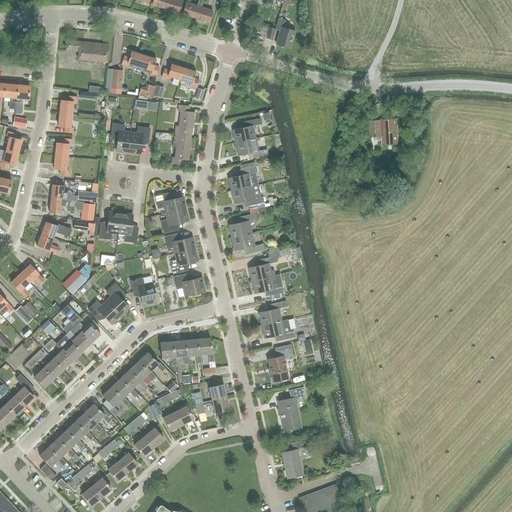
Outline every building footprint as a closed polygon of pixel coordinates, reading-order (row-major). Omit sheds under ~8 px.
[(152,0),(151,5),(164,9),(167,0),(152,0)] [(167,0),(164,9),(178,13),(181,1),(176,0),(167,0)] [(182,15),(195,19),(199,7),(201,8),(203,1),(198,0),(197,6),(186,3),(182,15)] [(295,8),(295,0),(284,1),(284,8),(295,8)] [(195,19),(208,23),(212,11),(201,8),(199,7),(195,19)] [(260,22),(273,26),(277,16),(263,12),(260,22)] [(278,18),(275,29),(267,28),(264,38),(272,40),(275,30),(280,31),(276,44),(289,48),(294,31),(283,28),(285,20),(278,18)] [(78,51),(77,60),(107,63),(108,45),(66,40),(65,50),(78,51)] [(139,68),(143,55),(131,51),(129,58),(123,56),(121,64),(126,66),(127,64),(139,68)] [(156,59),(143,55),(139,68),(152,72),(151,74),(156,76),(159,68),(154,66),(156,59)] [(167,76),(179,80),(183,68),(171,64),(169,71),(164,69),(161,77),(166,79),(167,76)] [(196,72),(183,68),(179,80),(192,84),(191,87),(196,88),(198,80),(194,79),(196,72)] [(123,70),(118,70),(112,69),(110,89),(121,90),(123,70)] [(17,85),(4,84),(3,97),(10,98),(10,101),(9,109),(14,109),(14,113),(15,109),(17,85)] [(151,100),(153,95),(155,87),(146,84),(145,88),(141,86),(138,96),(151,100)] [(28,99),(29,87),(17,85),(15,109),(14,113),(20,114),(21,102),(22,99),(28,99)] [(155,87),(153,95),(160,97),(163,88),(155,86),(155,87)] [(194,98),(198,100),(201,100),(204,90),(198,88),(195,96),(194,98)] [(95,100),(96,93),(80,92),(79,98),(95,100)] [(62,101),(60,100),(59,113),(71,115),(72,102),(75,102),(75,97),(68,96),(63,95),(62,101)] [(147,102),(135,100),(134,108),(147,110),(147,102)] [(148,102),(147,110),(156,111),(157,103),(148,102)] [(174,134),(191,137),(194,113),(188,112),(189,107),(178,105),(177,111),(180,111),(178,126),(175,126),(174,134)] [(270,119),(269,112),(259,114),(259,116),(262,115),(263,120),(270,119)] [(69,128),(71,115),(59,113),(58,126),(64,127),(64,132),(72,133),(72,128),(69,128)] [(13,126),(25,128),(27,119),(14,117),(13,126)] [(245,127),(232,130),(235,143),(253,138),(251,126),(261,124),(260,118),(244,122),(245,127)] [(369,121),(370,137),(382,136),(382,145),(398,144),(397,119),(381,120),(369,121)] [(116,151),(128,153),(130,133),(123,132),(124,125),(112,124),(110,138),(117,139),(116,151)] [(137,134),(130,133),(128,153),(139,154),(141,142),(148,143),(149,128),(137,127),(137,134)] [(8,137),(5,150),(18,153),(21,140),(14,139),(16,134),(7,132),(7,133),(6,137),(8,137)] [(183,159),(188,160),(191,137),(174,134),(173,142),(176,142),(177,143),(176,150),(175,158),(172,158),(171,164),(176,164),(182,165),(183,159)] [(253,138),(235,143),(238,156),(251,153),(252,158),(268,155),(267,148),(256,151),(253,138)] [(63,144),(56,143),(55,156),(66,158),(68,144),(71,145),(71,140),(63,139),(63,144)] [(404,157),(414,157),(413,143),(404,144),(404,157)] [(15,166),(18,153),(5,150),(3,163),(0,163),(0,167),(8,170),(9,165),(15,166)] [(65,171),(66,158),(55,156),(53,169),(60,170),(60,175),(67,176),(68,171),(65,171)] [(241,175),(228,178),(231,191),(258,185),(255,172),(257,172),(255,166),(240,169),(241,175)] [(0,191),(8,194),(11,180),(0,177),(0,191)] [(64,200),(76,201),(76,200),(77,196),(71,196),(71,192),(62,192),(63,186),(52,185),(50,198),(64,200)] [(258,185),(231,191),(234,204),(247,201),(248,206),(264,203),(262,197),(261,197),(258,185)] [(96,193),(77,191),(77,196),(76,200),(89,201),(89,203),(96,203),(96,193)] [(166,213),(185,209),(182,197),(176,199),(171,200),(169,193),(155,197),(158,208),(164,207),(166,213)] [(50,198),(49,213),(60,214),(61,206),(63,206),(64,200),(50,198)] [(94,205),(82,203),(80,220),(92,222),(94,205)] [(185,209),(166,213),(167,220),(161,221),(163,233),(178,230),(176,223),(188,220),(185,209)] [(111,233),(118,234),(120,214),(108,212),(107,224),(100,224),(99,238),(110,240),(111,233)] [(242,222),(228,225),(231,238),(251,233),(248,221),(257,219),(256,213),(240,217),(242,222)] [(132,215),(120,214),(118,234),(125,234),(124,241),(136,243),(137,228),(131,227),(132,215)] [(45,222),(41,234),(53,238),(55,232),(68,237),(71,229),(57,224),(57,226),(45,222)] [(88,223),(88,225),(74,223),(73,229),(89,231),(88,235),(93,236),(95,224),(88,223)] [(251,233),(231,238),(234,251),(247,248),(249,253),(264,249),(263,244),(254,246),(251,233)] [(53,238),(41,234),(36,246),(48,251),(49,250),(56,253),(58,248),(50,245),(53,238)] [(175,254),(194,249),(192,237),(180,240),(178,234),(164,237),(167,249),(173,247),(175,254)] [(295,248),(290,249),(281,250),(275,252),(275,256),(260,259),(261,265),(248,268),(251,281),(274,275),(272,270),(269,271),(267,264),(277,262),(276,258),(291,254),(293,260),(297,259),(296,256),(301,254),(299,247),(295,248)] [(197,261),(194,249),(175,254),(176,260),(170,262),(173,273),(176,273),(187,270),(185,263),(197,261)] [(38,274),(29,265),(20,274),(29,283),(34,278),(40,284),(43,281),(38,274)] [(87,281),(77,270),(62,285),(72,295),(82,285),(86,281),(87,281)] [(23,288),(29,283),(20,274),(10,283),(19,292),(20,292),(25,298),(29,294),(23,288)] [(198,295),(198,293),(204,291),(201,278),(189,280),(188,274),(176,277),(173,277),(176,289),(183,287),(185,296),(191,294),(191,296),(198,295)] [(267,290),(268,296),(283,292),(282,286),(273,288),(271,282),(275,281),(274,275),(251,281),(254,293),(264,291),(267,290)] [(58,285),(51,277),(47,281),(54,289),(58,285)] [(142,278),(130,281),(133,295),(140,294),(143,306),(156,303),(152,283),(143,285),(142,278)] [(86,290),(91,286),(86,281),(82,285),(86,290)] [(111,297),(106,301),(120,316),(128,308),(120,299),(125,294),(115,284),(106,292),(111,297)] [(66,295),(61,290),(59,293),(58,296),(61,299),(64,302),(68,297),(66,295)] [(82,306),(88,301),(78,290),(72,296),(82,306)] [(0,314),(1,316),(6,311),(9,314),(13,310),(7,303),(0,295),(0,314)] [(271,310),(258,313),(261,326),(280,321),(278,308),(287,306),(285,300),(270,304),(271,310)] [(111,324),(120,316),(106,301),(101,306),(96,301),(88,310),(98,320),(103,315),(111,324)] [(22,308),(31,316),(37,310),(28,302),(22,308)] [(15,311),(17,313),(24,320),(27,324),(33,319),(20,306),(15,311)] [(60,312),(69,321),(74,326),(81,332),(80,333),(90,343),(100,334),(95,329),(98,326),(93,320),(90,324),(85,328),(78,322),(81,319),(77,315),(76,316),(66,306),(60,312)] [(281,321),(280,321),(261,326),(264,338),(277,335),(278,341),(294,338),(292,329),(290,330),(287,320),(281,321)] [(74,326),(69,321),(62,328),(67,333),(69,331),(75,337),(71,342),(81,352),(90,343),(80,333),(81,332),(74,326)] [(50,329),(44,323),(40,328),(45,333),(50,329)] [(0,344),(6,351),(11,346),(0,334),(0,344)] [(297,335),(298,342),(303,341),(305,341),(304,334),(297,335)] [(61,350),(72,361),(81,352),(71,342),(65,335),(56,344),(61,350)] [(199,355),(200,354),(208,354),(209,362),(213,362),(213,353),(211,354),(210,338),(197,339),(199,355)] [(26,349),(33,342),(29,339),(23,345),(26,349)] [(55,344),(51,339),(43,346),(48,351),(55,344)] [(201,363),(200,354),(199,355),(197,339),(185,341),(186,356),(187,356),(188,356),(196,355),(197,364),(201,363)] [(183,356),(184,365),(189,364),(188,356),(187,356),(186,356),(185,341),(176,341),(172,342),(174,357),(176,357),(183,356)] [(174,357),(172,342),(160,343),(161,358),(171,357),(172,366),(176,365),(176,357),(174,357)] [(271,376),(273,382),(287,378),(287,376),(283,359),(293,357),(290,345),(274,348),(276,357),(268,359),(271,376)] [(32,357),(36,362),(44,354),(39,350),(32,357)] [(62,370),(72,361),(61,350),(52,359),(62,370)] [(158,363),(147,352),(138,361),(149,373),(150,371),(156,366),(162,372),(165,369),(159,362),(158,363)] [(12,356),(7,360),(16,369),(20,365),(12,356)] [(36,362),(32,357),(25,364),(29,368),(36,362)] [(56,376),(62,370),(52,359),(43,368),(53,379),(56,376)] [(138,361),(129,370),(135,376),(140,381),(142,380),(145,376),(147,375),(149,376),(153,381),(156,377),(150,371),(149,373),(138,361)] [(33,377),(43,388),(53,379),(43,368),(34,376),(33,377)] [(135,376),(129,370),(122,376),(120,378),(131,390),(133,389),(138,383),(144,389),(147,386),(142,380),(140,381),(135,376)] [(24,407),(34,397),(30,393),(34,389),(20,374),(15,379),(23,387),(14,396),(24,407)] [(120,378),(111,387),(122,399),(124,397),(129,392),(135,398),(138,394),(133,389),(131,390),(120,378)] [(168,391),(170,393),(172,392),(175,389),(177,387),(173,382),(166,387),(168,391)] [(211,400),(226,397),(223,384),(208,388),(211,400)] [(122,399),(111,387),(102,396),(106,400),(102,404),(109,411),(115,417),(119,413),(113,407),(120,400),(126,406),(129,403),(124,397),(122,399)] [(301,428),(295,400),(306,398),(303,387),(289,390),(290,398),(277,401),(284,431),(301,428)] [(175,390),(172,392),(170,393),(166,395),(169,401),(176,398),(179,397),(175,390)] [(192,394),(195,404),(202,403),(200,392),(192,394)] [(159,406),(169,401),(166,395),(156,400),(159,406)] [(15,415),(24,407),(14,396),(4,404),(15,415)] [(226,397),(211,400),(214,413),(229,410),(226,397)] [(202,403),(195,404),(197,415),(204,413),(202,403)] [(0,408),(0,418),(6,424),(15,415),(4,404),(0,408)] [(93,404),(84,413),(95,424),(96,423),(102,418),(107,423),(108,423),(110,421),(116,427),(119,424),(108,413),(105,414),(104,415),(93,404)] [(156,405),(150,408),(154,417),(161,414),(156,405)] [(174,412),(181,425),(193,420),(186,406),(176,411),(174,412)] [(163,418),(169,431),(176,428),(181,425),(174,412),(163,418)] [(95,424),(84,413),(75,421),(86,433),(88,431),(93,426),(99,432),(102,429),(102,428),(96,423),(95,424)] [(140,415),(131,422),(136,427),(144,420),(140,415)] [(102,428),(107,423),(102,418),(96,423),(102,428)] [(75,421),(66,430),(77,441),(78,440),(84,435),(90,441),(93,437),(88,431),(86,433),(75,421)] [(136,427),(131,422),(123,428),(128,434),(136,427)] [(144,436),(153,448),(163,440),(154,428),(144,436)] [(66,430),(57,438),(68,450),(69,449),(75,443),(81,449),(84,446),(78,440),(77,441),(66,430)] [(133,445),(143,456),(153,448),(144,436),(133,445)] [(57,438),(48,447),(59,458),(61,457),(66,452),(72,458),(75,455),(69,449),(68,450),(57,438)] [(114,440),(105,446),(110,452),(118,445),(114,440)] [(292,450),(281,452),(287,479),(303,475),(298,449),(302,449),(300,441),(291,443),(292,450)] [(110,452),(105,446),(100,451),(97,453),(102,459),(110,452)] [(59,458),(48,447),(39,456),(50,467),(57,461),(63,467),(66,463),(61,457),(59,458)] [(118,462),(127,473),(137,465),(128,454),(118,462)] [(108,470),(117,481),(127,473),(118,462),(108,470)] [(40,469),(51,481),(56,476),(45,464),(40,469)] [(88,465),(79,472),(84,477),(92,470),(88,465)] [(84,477),(79,472),(71,478),(76,484),(84,477)] [(56,483),(62,489),(66,485),(60,478),(56,483)] [(92,487),(101,498),(111,490),(102,478),(92,487)] [(335,484),(298,498),(303,511),(333,511),(344,508),(335,484)] [(82,495),(91,506),(101,498),(92,487),(82,495)] [(0,511),(2,511),(10,505),(0,495),(0,511)]
